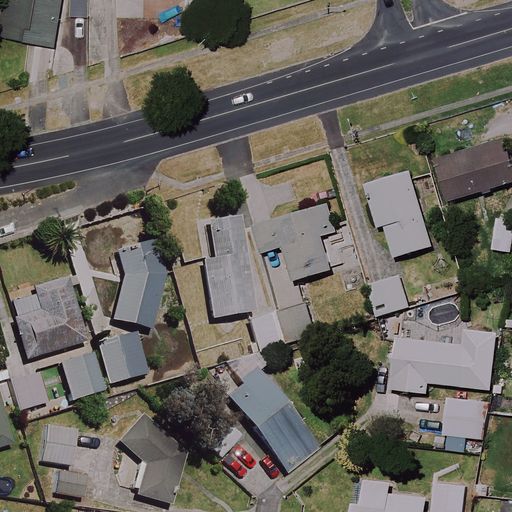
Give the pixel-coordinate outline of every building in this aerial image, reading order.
[(2,0),(0,13),(0,36),(54,46),(61,0),(2,0)] [(102,18),(102,0),(71,0),(71,17),(102,18)] [(511,185),(511,166),(504,140),(432,161),(445,204),(511,185)] [(434,248),(410,173),(364,187),(378,230),(385,228),(395,260),(434,248)] [(339,245),(328,207),(254,229),(261,255),(283,249),(293,284),(332,272),(325,250),(339,245)] [(252,315),(235,219),(202,225),(209,263),(197,265),(207,322),(252,315)] [(511,220),(495,219),(492,252),(511,254),(511,220)] [(161,251),(118,243),(104,322),(147,329),(161,251)] [(409,309),(399,277),(367,287),(377,319),(409,309)] [(82,344),(62,278),(29,288),(31,297),(5,305),(23,362),(82,344)] [(314,338),(305,306),(244,322),(253,355),(314,338)] [(497,335),(465,331),(463,347),(396,340),(390,391),(428,395),(429,384),(491,391),(497,335)] [(94,344),(100,373),(85,376),(89,395),(110,390),(108,383),(141,376),(133,336),(94,344)] [(314,451),(253,370),(221,394),(282,475),(314,451)] [(44,405),(35,375),(6,384),(15,413),(44,405)] [(484,403),(447,399),(443,436),(480,440),(484,403)] [(237,438),(212,415),(190,437),(196,443),(215,461),(237,438)] [(167,508),(184,456),(139,419),(117,445),(142,467),(134,498),(167,508)] [(66,467),(70,433),(41,429),(37,464),(66,467)] [(81,476),(56,474),(54,497),(79,499),(81,476)] [(392,483),(362,480),(359,504),(352,503),(351,511),(425,511),(427,499),(391,495),(392,483)] [(463,511),(465,488),(435,485),(432,511),(463,511)]
